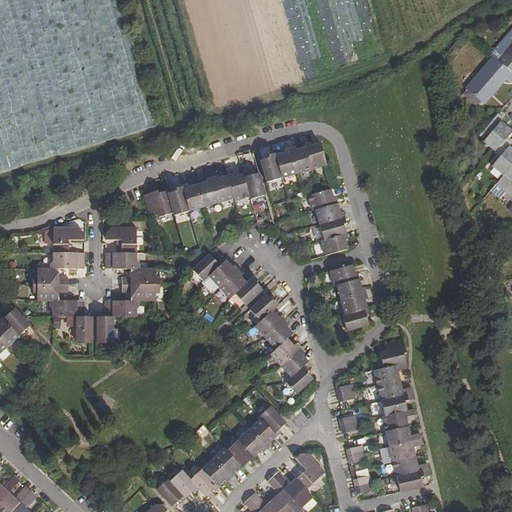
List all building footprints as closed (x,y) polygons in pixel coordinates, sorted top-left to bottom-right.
[(511,41),(497,59),(509,69),(511,71),(511,41)] [(497,59),(493,56),(465,88),(481,102),(509,69),(497,59)] [(129,131),(149,127),(147,120),(132,92),(127,93),(118,99),(121,112),(113,99),(107,101),(110,115),(94,124),(87,112),(92,136),(84,138),(81,123),(74,125),(77,139),(58,150),(119,137),(129,131)] [(484,141),(495,151),(507,137),(511,130),(501,121),(503,118),(498,113),(480,134),(485,139),(484,141)] [(495,151),(494,152),(500,157),(492,166),(503,176),(511,165),(511,147),(510,146),(511,143),(511,141),(507,137),(495,151)] [(305,146),(305,148),(312,170),(327,165),(321,143),(312,146),(310,144),(305,146)] [(296,148),(290,150),(297,174),(312,170),(305,148),(297,150),(296,148)] [(285,154),(276,157),(282,179),(297,174),(290,150),(284,151),(285,154)] [(269,158),(261,161),(267,183),(282,179),(276,157),(275,154),(269,156),(269,158)] [(511,165),(503,176),(497,183),(511,195),(511,165)] [(249,174),(244,175),(250,197),(251,199),(265,195),(259,174),(250,176),(249,174)] [(234,175),(228,177),(234,199),(235,202),(250,197),(244,175),(235,177),(234,175)] [(218,177),(212,179),(220,203),(234,199),(228,177),(219,179),(218,177)] [(207,183),(198,185),(205,207),(220,203),(212,179),(207,180),(207,183)] [(189,186),(183,187),(190,211),(205,207),(198,185),(190,188),(189,186)] [(177,192),(168,194),(174,214),(175,216),(190,211),(183,187),(176,189),(177,192)] [(318,193),(309,196),(313,211),(316,210),(338,204),(336,198),(334,199),(331,190),(318,193)] [(158,192),(145,195),(151,214),(158,213),(159,218),(174,214),(168,194),(168,192),(159,194),(158,192)] [(338,204),(316,210),(320,226),(345,218),(343,213),(340,213),(338,204)] [(345,218),(320,226),(324,240),(346,234),(344,225),(346,224),(345,218)] [(112,228),(107,233),(107,241),(122,241),(122,254),(137,253),(137,228),(112,228)] [(54,229),(54,253),(70,253),(69,241),(85,241),(85,233),(79,229),(54,229)] [(324,240),(321,241),(325,256),(347,250),(346,241),(348,240),(346,234),(324,240)] [(70,253),(54,253),(54,261),(52,263),(51,269),(60,269),(65,270),(85,269),(85,253),(70,253)] [(122,254),(107,253),(107,269),(127,269),(132,269),(140,269),(140,265),(137,261),(137,253),(122,254)] [(216,261),(210,255),(193,269),(204,281),(209,277),(223,264),(219,260),(216,261)] [(223,264),(209,277),(219,288),(239,271),(234,266),(232,267),(226,261),(223,264)] [(352,265),(330,272),(334,287),(337,286),(359,280),(357,274),(355,275),(352,265)] [(51,269),(38,270),(37,277),(34,278),(34,285),(68,285),(69,278),(65,277),(60,278),(60,269),(51,269)] [(140,269),(132,269),(132,278),(127,278),(123,278),(123,285),(160,285),(160,278),(157,277),(156,269),(140,269)] [(239,271),(219,288),(230,299),(236,294),(247,284),(241,276),(243,275),(239,271)] [(247,284),(236,294),(246,306),(262,290),(257,284),(259,282),(255,277),(247,284)] [(359,280),(337,286),(341,301),(366,294),(365,288),(362,289),(359,280)] [(68,285),(34,285),(34,293),(37,293),(37,301),(51,301),(59,301),(60,293),(64,293),(69,292),(68,285)] [(160,285),(123,285),(123,293),(127,293),(132,293),(132,301),(140,301),(156,301),(156,293),(160,293),(160,285)] [(366,294),(341,301),(345,316),(368,309),(365,301),(367,300),(366,294)] [(267,295),(250,311),(261,322),(273,311),(280,304),(276,300),(273,302),(267,295)] [(59,301),(51,301),(51,306),(54,310),(54,317),(77,317),(85,317),(85,301),(65,301),(59,301)] [(127,301),(107,301),(107,317),(114,317),(135,317),(137,317),(137,310),(140,306),(140,301),(132,301),(127,301)] [(3,317),(4,319),(20,336),(31,326),(16,309),(9,315),(7,313),(3,317)] [(345,316),(343,316),(347,331),(369,325),(367,317),(369,316),(368,309),(345,316)] [(261,322),(255,327),(265,339),(285,321),(281,316),(278,318),(273,311),(261,322)] [(85,317),(77,317),(78,342),(93,342),(93,317),(85,317)] [(107,317),(98,317),(98,342),(114,342),(114,317),(107,317)] [(0,337),(8,347),(20,336),(4,319),(0,323),(0,337)] [(285,321),(265,339),(276,350),(288,339),(293,334),(287,327),(289,326),(285,321)] [(0,354),(8,347),(0,337),(0,354)] [(276,350),(270,355),(281,366),(300,350),(296,345),(294,346),(288,339),(276,350)] [(381,354),(384,369),(406,364),(404,355),(406,354),(403,340),(384,346),(386,352),(381,354)] [(281,366),(292,378),(305,365),(308,362),(302,355),(304,354),(300,350),(281,366)] [(384,369),(374,371),(378,386),(400,381),(398,372),(407,369),(406,364),(384,369)] [(292,378),(286,383),(297,394),(311,381),(313,378),(308,372),(309,370),(305,365),(292,378)] [(400,381),(378,386),(382,401),(406,396),(407,401),(415,399),(412,388),(402,390),(400,381)] [(341,387),(337,388),(338,396),(354,392),(352,385),(341,387)] [(338,396),(340,403),(344,402),(355,399),(354,392),(338,396)] [(406,396),(382,401),(385,416),(407,411),(405,402),(407,401),(406,396)] [(271,407),(260,417),(261,419),(277,436),(281,433),(280,430),(286,424),(271,407)] [(385,416),(382,417),(386,432),(409,427),(406,417),(415,415),(414,410),(407,411),(385,416)] [(355,416),(343,418),(340,420),(341,427),(357,423),(355,416)] [(261,419),(250,430),(267,449),(272,445),(270,443),(277,436),(261,419)] [(341,427),(343,433),(347,433),(358,430),(357,423),(341,427)] [(409,427),(386,432),(389,447),(421,440),(420,433),(411,435),(409,427)] [(250,430),(239,441),(254,457),(261,451),(262,453),(267,449),(250,430)] [(421,440),(389,447),(393,462),(416,457),(414,447),(422,445),(421,440)] [(239,441),(227,451),(241,465),(243,468),(249,462),(251,464),(256,459),(254,457),(239,441)] [(351,449),(347,450),(348,457),(364,453),(362,447),(351,449)] [(226,449),(213,459),(231,478),(236,474),(234,472),(241,465),(227,451),(226,449)] [(348,457),(350,464),(354,463),(366,460),(364,453),(348,457)] [(305,470),(297,478),(307,490),(325,473),(308,454),(300,454),(295,459),(296,460),(305,470)] [(416,457),(393,462),(397,477),(422,472),(423,477),(430,476),(427,464),(418,466),(416,457)] [(213,459),(202,470),(217,487),(225,481),(226,483),(231,478),(213,459)] [(182,470),(171,481),(186,498),(193,492),(195,494),(200,490),(191,480),(182,470)] [(202,470),(191,480),(200,490),(206,497),(213,491),(214,493),(219,489),(217,487),(202,470)] [(279,472),(273,477),(302,508),(314,497),(307,490),(297,478),(291,483),(281,475),(279,472)] [(422,472),(397,477),(400,493),(422,487),(421,478),(423,477),(422,472)] [(3,487),(0,485),(0,502),(8,493),(18,483),(20,480),(15,475),(12,478),(3,487)] [(354,480),(356,487),(371,484),(369,476),(358,479),(354,480)] [(273,477),(268,482),(270,484),(279,495),(273,500),(284,511),(298,511),(302,508),(273,477)] [(169,479),(158,490),(173,507),(180,501),(181,502),(186,498),(171,481),(169,479)] [(371,484),(356,487),(357,494),(373,491),(371,484)] [(14,498),(8,493),(0,502),(0,511),(12,511),(31,491),(26,486),(23,488),(14,498)] [(37,496),(31,491),(12,511),(28,511),(25,509),(35,499),(37,496)] [(256,493),(250,498),(262,511),(284,511),(273,500),(267,505),(258,496),(256,493)] [(252,511),(262,511),(250,498),(245,503),(247,506),(252,511)]
